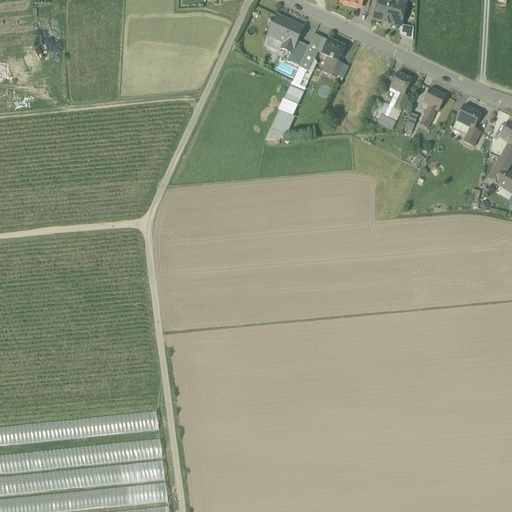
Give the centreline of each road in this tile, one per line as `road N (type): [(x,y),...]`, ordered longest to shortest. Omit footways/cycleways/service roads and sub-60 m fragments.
road 1 (track): [(247,0),(145,223),(182,511)]
road 2 (unclassified): [(285,0),(511,103)]
road 3 (track): [(198,108),(187,95),(0,113)]
road 4 (track): [(145,223),(0,238)]
